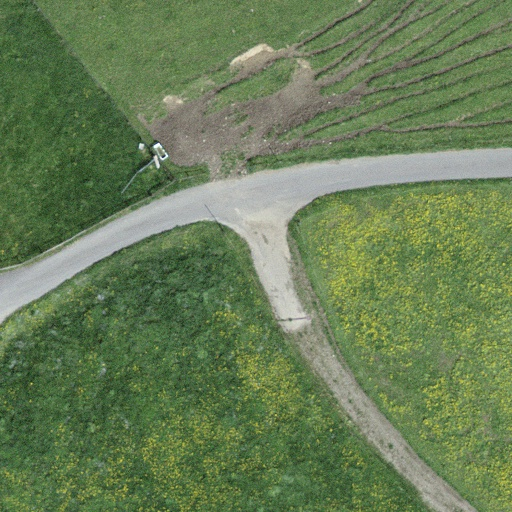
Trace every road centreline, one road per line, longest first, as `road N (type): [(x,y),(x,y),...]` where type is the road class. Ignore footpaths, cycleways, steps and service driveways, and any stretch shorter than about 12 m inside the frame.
road 1 (unclassified): [(511,164),(349,173),(251,190),(106,237),(0,298)]
road 2 (track): [(454,511),(332,388),(291,315),(251,190)]
